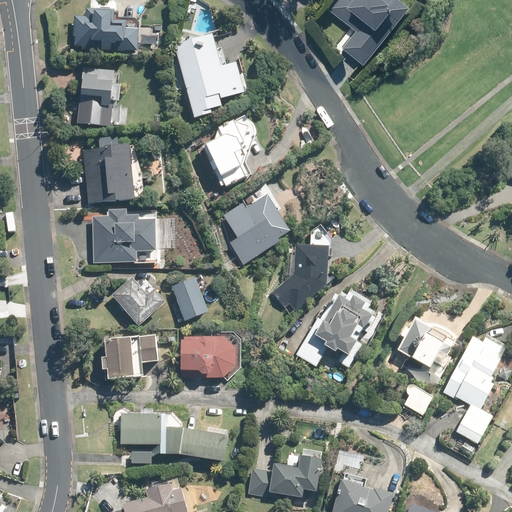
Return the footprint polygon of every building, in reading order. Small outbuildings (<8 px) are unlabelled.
[(355,28),(341,46),(359,60),(404,3),(400,0),(331,0),(327,6),(355,28)] [(81,45),(81,49),(123,51),(123,49),(134,49),(135,28),(123,28),(124,19),(112,18),(112,8),(84,7),(84,16),(73,16),(72,35),(74,36),(73,45),(81,45)] [(216,97),(242,91),(234,61),(224,64),(219,47),(213,48),(209,34),(173,43),(192,117),(209,112),(208,107),(218,104),(216,97)] [(79,94),(76,123),(101,126),(104,105),(107,105),(111,71),(83,68),(82,74),(80,74),(78,94),(79,94)] [(253,136),(252,135),(252,132),(252,129),(251,126),(250,124),(248,122),(246,120),(244,118),(243,115),(232,120),(218,126),(214,137),(202,143),(204,145),(201,146),(220,185),(223,183),(224,186),(250,174),(244,161),(253,136)] [(98,150),(82,151),(87,203),(130,199),(125,143),(114,144),(114,138),(97,140),(98,150)] [(287,230),(264,194),(243,207),(241,203),(221,216),(235,238),(228,243),(241,264),(278,241),(275,237),(287,230)] [(107,216),(91,216),(92,262),(135,262),(134,250),(153,249),(152,219),(136,219),(136,214),(124,214),(123,208),(106,209),(107,216)] [(293,274),(271,294),(283,307),(288,303),(295,311),(324,284),(326,245),(294,244),(293,274)] [(129,277),(109,295),(136,325),(163,302),(151,288),(144,294),(129,277)] [(193,278),(170,287),(183,320),(205,311),(193,278)] [(363,310),(367,304),(347,292),(343,298),(336,294),(335,295),(333,294),(318,319),(316,318),(295,354),(314,365),(325,346),(332,350),(334,347),(343,352),(337,361),(347,367),(360,345),(354,341),(360,329),(365,332),(368,326),(365,324),(367,322),(370,323),(373,317),(369,315),(370,314),(363,310)] [(455,351),(460,342),(452,338),(451,340),(428,327),(429,326),(412,316),(405,327),(402,326),(397,334),(401,337),(394,349),(421,364),(418,369),(436,379),(449,357),(445,355),(449,348),(455,351)] [(178,339),(178,369),(180,369),(180,377),(220,377),(232,365),(233,348),(232,347),(236,342),(229,334),(223,339),(221,337),(182,336),(182,339),(178,339)] [(102,357),(98,357),(99,369),(105,369),(105,378),(139,376),(138,361),(154,360),(152,335),(101,339),(102,357)] [(491,376),(489,374),(495,362),(492,357),(488,353),(484,349),(482,348),(484,343),(469,336),(441,392),(453,399),(454,397),(468,404),(454,432),(477,443),(491,415),(479,409),(491,384),(488,382),(491,376)] [(498,376),(506,380),(510,372),(502,368),(498,376)] [(402,404),(421,415),(431,397),(413,386),(411,385),(409,385),(407,386),(406,386),(405,388),(404,390),(404,391),(405,393),(406,394),(407,395),(402,404)] [(158,444),(158,453),(175,453),(179,433),(179,427),(179,421),(172,414),(161,414),(119,413),(119,444),(158,444)] [(0,466),(4,466),(2,441),(10,441),(9,429),(1,430),(0,419),(0,466)] [(179,433),(175,453),(220,462),(225,435),(179,427),(179,433)] [(459,450),(469,455),(473,449),(463,443),(459,450)] [(130,453),(130,463),(149,463),(149,453),(130,453)] [(248,468),(243,493),(278,499),(279,493),(299,497),(301,488),(313,491),(319,460),(297,456),(295,468),(271,463),(270,472),(248,468)] [(385,511),(390,492),(371,488),(371,490),(357,486),(357,484),(338,480),(330,511),(385,511)] [(120,504),(121,509),(111,511),(184,511),(177,488),(169,490),(167,483),(143,490),(145,497),(120,504)] [(431,511),(408,503),(404,511),(431,511)]
